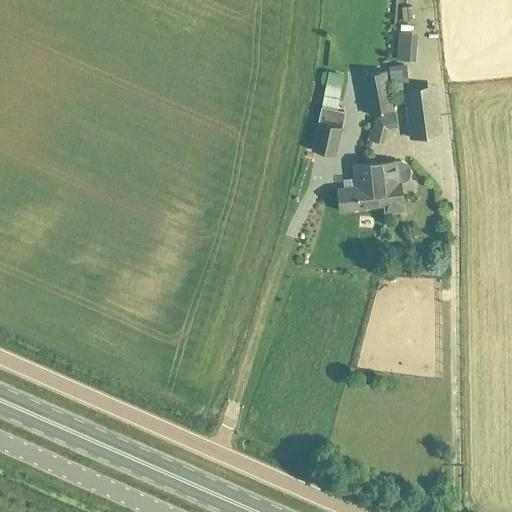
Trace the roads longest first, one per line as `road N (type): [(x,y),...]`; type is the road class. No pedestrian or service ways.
road 1 (unclassified): [(0,360),(347,511)]
road 2 (primary): [(0,401),(251,511)]
road 3 (unclassified): [(158,511),(0,441)]
